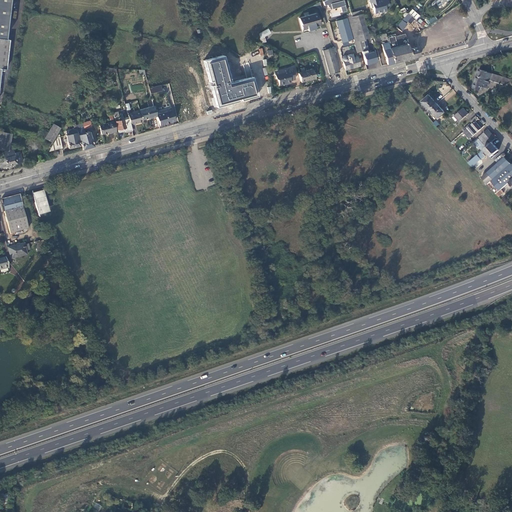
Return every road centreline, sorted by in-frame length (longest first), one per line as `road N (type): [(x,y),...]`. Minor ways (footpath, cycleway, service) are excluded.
road 1 (trunk): [(511,270),(0,451)]
road 2 (trunk): [(0,464),(511,285)]
road 3 (track): [(250,511),(230,428),(370,382),(385,366),(511,322)]
road 4 (secondary): [(416,69),(190,131)]
road 5 (secondary): [(190,131),(0,186)]
